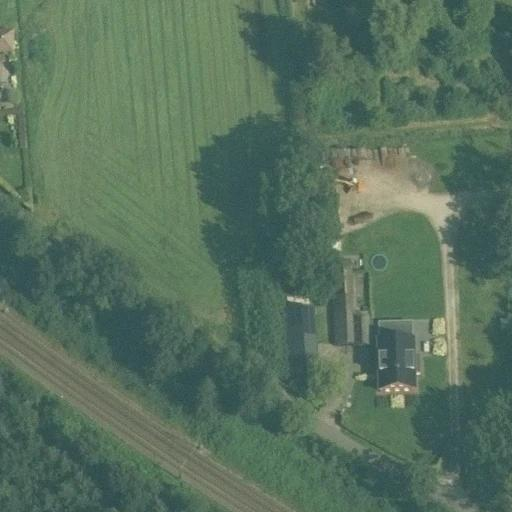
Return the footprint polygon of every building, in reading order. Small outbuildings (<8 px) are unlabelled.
[(0,34),(0,57),(13,57),(13,34),(0,34)] [(332,222),(319,223),(321,236),(333,234),(332,222)] [(354,314),(351,263),(342,264),(342,274),(333,274),(335,301),(332,301),(335,349),(354,349),(370,348),(369,314),(354,314)] [(293,378),(313,377),(308,313),(288,315),(293,378)] [(413,353),(377,354),(378,400),(415,398),(413,353)]
